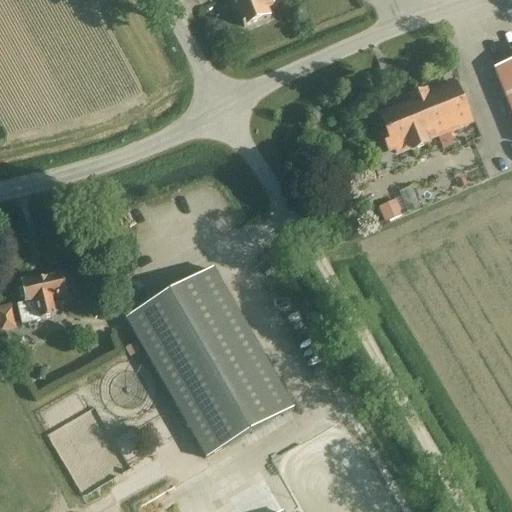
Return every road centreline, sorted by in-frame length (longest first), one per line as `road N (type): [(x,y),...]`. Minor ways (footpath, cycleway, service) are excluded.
road 1 (track): [(472,511),(326,260),(221,111)]
road 2 (unclassified): [(221,111),(378,35),(479,0)]
road 3 (unclassified): [(0,193),(103,165),(221,111)]
road 4 (residential): [(221,111),(157,0)]
